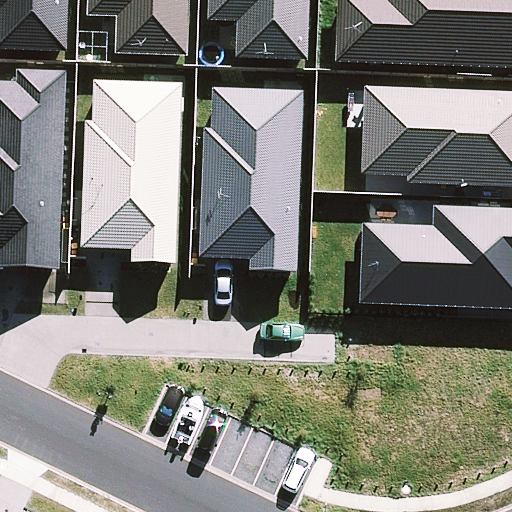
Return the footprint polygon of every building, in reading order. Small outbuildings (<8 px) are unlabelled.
[(0,0),(0,51),(65,55),(67,0),(0,0)] [(186,58),(187,0),(89,0),(89,18),(116,19),(115,56),(186,58)] [(206,0),(206,21),(238,22),(237,61),(307,64),(308,0),(206,0)] [(511,0),(337,0),(335,64),(511,70),(511,0)] [(0,270),(58,272),(66,74),(15,73),(14,85),(0,84),(0,270)] [(80,250),(132,253),(131,263),(173,266),(182,89),(88,84),(80,250)]
